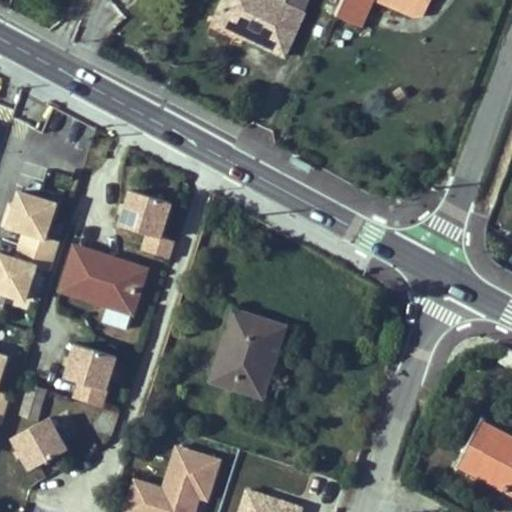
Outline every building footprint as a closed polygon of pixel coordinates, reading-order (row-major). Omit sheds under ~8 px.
[(281,55),(305,0),(283,0),(282,1),(279,0),(219,0),(212,19),(243,33),(241,38),(281,55)] [(367,0),(337,0),(332,15),(356,26),(367,0)] [(212,19),(210,24),(241,38),(243,33),(212,19)] [(171,258),(176,242),(162,237),(173,203),(132,190),(121,224),(150,234),(145,249),(171,258)] [(46,239),(56,206),(19,194),(15,209),(11,221),(6,219),(4,228),(25,234),(16,262),(0,256),(0,294),(26,302),(37,269),(51,273),(60,244),(46,239)] [(10,208),(6,219),(11,221),(15,209),(10,208)] [(74,248),(60,292),(109,307),(104,324),(130,332),(149,271),(74,248)] [(235,311),(210,384),(265,402),(289,329),(235,311)] [(76,398),(102,407),(118,358),(78,344),(67,378),(81,383),(76,398)] [(511,367),(511,349),(507,347),(500,361),(511,367)] [(0,426),(3,427),(12,398),(0,393),(0,385),(8,359),(0,356),(0,426)] [(21,416),(38,420),(46,389),(29,385),(21,416)] [(48,418),(12,441),(31,472),(68,450),(48,418)] [(511,438),(480,421),(458,463),(508,490),(511,483),(511,438)] [(178,440),(164,485),(133,475),(123,508),(134,511),(199,511),(218,452),(178,440)] [(247,481),(237,511),(302,511),(307,500),(247,481)]
